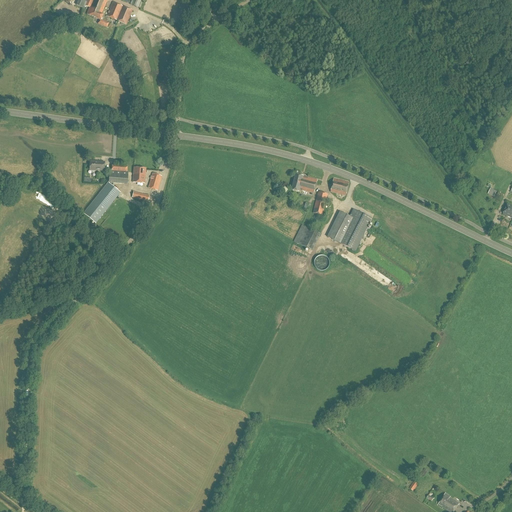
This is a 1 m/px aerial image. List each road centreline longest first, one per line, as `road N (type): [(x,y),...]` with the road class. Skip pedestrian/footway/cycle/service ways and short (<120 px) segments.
road 1 (unclassified): [(33,511),(23,493),(28,352),(157,213),(175,135)]
road 2 (secondary): [(511,253),(329,168),(175,135)]
road 3 (secondary): [(175,135),(0,112)]
road 4 (unclassified): [(175,135),(189,41),(248,0)]
